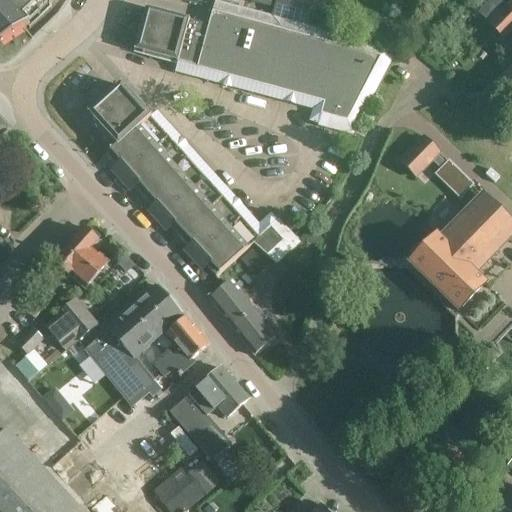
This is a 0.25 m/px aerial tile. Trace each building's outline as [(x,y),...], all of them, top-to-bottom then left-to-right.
[(0,0),(0,45),(28,29),(30,31),(31,29),(22,21),(42,2),(50,11),(51,10),(49,8),(54,0),(0,0)] [(297,0),(276,0),(273,13),(272,18),(307,27),(312,4),(297,0)] [(208,27),(165,15),(145,10),(133,53),(177,65),(178,62),(197,67),(196,70),(324,104),(317,127),(353,137),(396,52),(307,27),(272,18),(215,2),(208,27)] [(498,16),(511,29),(511,14),(506,8),(501,13),(491,3),(479,16),(489,26),(498,16)] [(489,26),(490,27),(503,39),(511,29),(498,16),(489,26)] [(300,245),(278,221),(258,239),(120,87),(87,117),(116,149),(106,158),(115,168),(111,172),(130,193),(134,189),(151,209),(147,212),(166,233),(170,229),(188,249),(184,252),(202,273),(206,269),(216,279),(253,245),(276,266),(300,245)] [(423,140),(400,164),(416,179),(439,155),(423,140)] [(511,226),(482,197),(459,221),(439,241),(436,238),(409,265),(458,313),(485,286),(475,276),(511,237),(511,226)] [(54,265),(84,292),(108,264),(92,250),(97,244),(84,232),(54,265)] [(134,268),(126,259),(118,266),(126,275),(134,268)] [(282,265),(275,271),(281,277),(288,271),(282,265)] [(28,305),(24,311),(35,320),(56,292),(53,290),(57,285),(48,279),(45,283),(44,283),(28,305)] [(276,341),(232,284),(209,302),(254,358),(276,341)] [(155,289),(129,313),(155,342),(183,316),(157,287),(155,289)] [(78,343),(82,340),(97,327),(76,302),(57,318),(57,319),(45,328),(64,351),(76,341),(78,343)] [(93,346),(87,350),(95,360),(103,371),(132,407),(147,394),(144,390),(152,383),(133,362),(155,342),(129,313),(107,333),(102,338),(99,341),(93,346)] [(179,378),(192,367),(193,366),(190,363),(209,347),(186,319),(165,336),(175,348),(153,367),(160,375),(169,367),(179,378)] [(18,348),(27,357),(35,350),(28,343),(36,335),(32,331),(18,345),(9,336),(4,341),(4,344),(13,353),(18,348)] [(28,343),(35,350),(42,341),(36,335),(28,343)] [(25,360),(15,369),(28,383),(38,375),(25,360)] [(227,420),(244,406),(248,402),(221,370),(169,414),(211,463),(232,446),(204,414),(214,405),(227,420)] [(152,383),(144,390),(147,394),(152,399),(161,391),(153,382),(152,383)] [(80,511),(19,445),(6,431),(0,435),(0,511),(80,511)] [(203,465),(188,477),(182,470),(154,495),(169,511),(187,511),(219,484),(203,465)] [(93,468),(71,488),(79,496),(100,477),(93,468)] [(107,468),(99,474),(108,485),(116,479),(107,468)] [(116,493),(111,487),(92,503),(99,511),(106,511),(116,503),(112,498),(116,493)]
